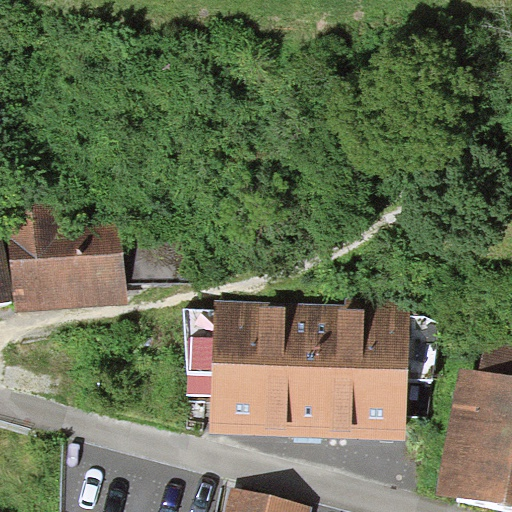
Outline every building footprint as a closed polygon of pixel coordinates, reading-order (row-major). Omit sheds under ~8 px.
[(14,307),(16,317),(127,308),(126,288),(123,228),(123,214),(64,218),(60,191),(0,193),(0,198),(4,255),(14,307)] [(189,225),(123,228),(126,288),(192,285),(189,225)] [(0,235),(0,309),(14,307),(4,255),(0,235)] [(216,301),(212,441),(325,444),(406,447),(411,300),(347,298),(347,306),(216,301)] [(511,511),(511,383),(460,374),(435,503),(480,511),(511,511)] [(231,488),(225,511),(311,511),(312,509),(231,488)]
